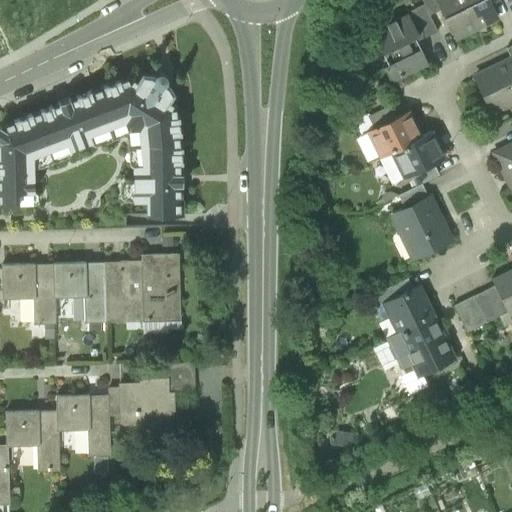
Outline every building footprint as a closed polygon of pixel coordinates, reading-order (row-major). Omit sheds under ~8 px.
[(421,0),(424,4),(429,15),(440,10),(435,0),(421,0)] [(454,38),(475,28),(461,0),(435,0),(440,10),(454,38)] [(461,0),(475,28),(498,16),(489,0),(461,0)] [(437,32),(429,15),(424,4),(405,13),(406,15),(408,15),(418,36),(414,38),(416,42),(437,32)] [(394,62),(402,77),(427,64),(416,42),(414,38),(418,36),(408,15),(406,15),(372,32),(382,54),(388,50),(394,62)] [(475,77),(492,112),(511,101),(511,58),(511,59),(475,77)] [(391,82),(402,77),(394,62),(383,67),(391,82)] [(147,216),(182,215),(182,200),(180,200),(180,187),(182,187),(182,184),(182,176),(182,173),(179,173),(179,164),(182,164),(182,162),(182,150),(182,147),(180,147),(178,135),(181,135),(181,133),(179,119),(179,117),(176,117),(175,106),(168,102),(173,95),(168,86),(164,84),(165,82),(165,79),(163,77),(161,76),(159,76),(157,77),(155,78),(151,76),(142,75),(137,82),(130,78),(120,81),(119,80),(117,81),(105,85),(102,86),(103,88),(91,92),(90,91),(88,92),(78,96),(76,96),(76,98),(70,100),(70,99),(68,99),(60,102),(57,103),(58,105),(52,107),(52,105),(50,106),(42,109),(40,110),(40,112),(32,115),(31,113),(29,114),(15,119),(13,120),(14,122),(4,125),(2,128),(0,126),(0,204),(17,204),(16,192),(33,192),(32,167),(32,156),(67,143),(70,149),(90,142),(91,141),(88,135),(125,121),(138,129),(142,165),(133,166),(133,167),(133,179),(133,200),(133,201),(147,201),(147,216)] [(368,116),(374,128),(397,117),(391,105),(371,114),(368,116)] [(381,157),(392,151),(421,137),(408,111),(397,117),(374,128),(368,131),(381,157)] [(91,141),(90,142),(93,144),(96,145),(123,135),(127,136),(130,164),(133,167),(133,166),(142,165),(138,129),(125,121),(88,135),(91,141)] [(431,132),(421,137),(392,151),(405,178),(410,175),(433,164),(444,158),(431,132)] [(32,156),(32,167),(41,167),(69,156),(71,151),(70,149),(67,143),(32,156)] [(511,188),(511,145),(495,154),(511,188)] [(410,175),(415,186),(421,184),(439,175),(433,164),(410,175)] [(133,200),(133,179),(126,179),(120,183),(120,196),(124,200),(133,200)] [(427,197),(421,184),(415,186),(398,195),(404,209),(427,197)] [(16,192),(17,204),(34,204),(37,201),(37,195),(33,192),(16,192)] [(403,232),(416,258),(451,241),(429,196),(427,197),(404,209),(391,215),(400,233),(403,232)] [(152,262),(141,262),(142,313),(142,320),(155,320),(155,315),(179,314),(177,254),(151,255),(152,262)] [(104,266),(104,270),(106,322),(126,322),(126,313),(142,313),(141,262),(118,263),(118,265),(104,266)] [(53,264),(53,272),(54,298),(83,297),(84,323),(106,322),(104,270),(84,271),(84,264),(53,264)] [(55,324),(54,298),(53,272),(34,273),(33,265),(0,265),(0,282),(1,300),(32,299),(33,325),(55,324)] [(508,312),(511,309),(511,271),(511,272),(511,271),(492,280),(495,285),(495,286),(508,312)] [(371,295),(377,307),(382,304),(382,303),(413,288),(407,277),(371,295)] [(382,303),(382,304),(386,302),(400,331),(433,315),(418,285),(413,288),(382,303)] [(433,315),(434,315),(419,285),(418,285),(433,315)] [(495,285),(473,295),(486,322),(508,312),(495,286),(495,285)] [(487,322),(486,322),(473,295),(453,305),(454,306),(466,332),(487,322)] [(385,338),(400,331),(386,302),(382,304),(377,307),(376,307),(377,322),(385,338)] [(434,315),(433,315),(400,331),(385,338),(386,341),(395,359),(407,353),(411,363),(414,370),(418,377),(422,375),(455,359),(434,315)] [(395,359),(386,341),(372,348),(381,366),(395,359)] [(407,353),(395,359),(397,363),(400,369),(411,363),(407,353)] [(395,359),(381,366),(383,370),(397,363),(395,359)] [(167,383),(167,390),(193,389),(192,362),(166,363),(166,383),(167,383)] [(418,377),(414,370),(400,376),(409,395),(427,385),(422,375),(418,377)] [(143,431),(144,439),(173,438),(173,413),(167,413),(167,390),(167,383),(166,383),(119,384),(120,388),(120,415),(126,415),(127,431),(143,431)] [(108,388),(109,432),(121,432),(127,431),(126,415),(120,415),(120,388),(108,388)] [(56,396),(57,419),(57,430),(87,430),(87,455),(109,455),(109,432),(108,402),(89,403),(88,395),(56,396)] [(58,471),(57,430),(57,419),(38,419),(37,411),(6,412),(6,446),(36,446),(36,472),(58,471)] [(0,506),(8,506),(7,454),(0,454),(0,506)]
